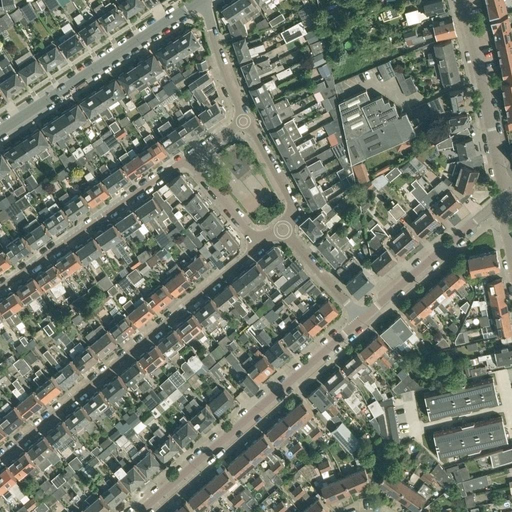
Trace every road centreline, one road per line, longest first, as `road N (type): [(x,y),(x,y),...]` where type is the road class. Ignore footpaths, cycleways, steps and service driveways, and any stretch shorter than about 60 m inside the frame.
road 1 (residential): [(0,459),(259,247)]
road 2 (unclassified): [(140,511),(361,320)]
road 3 (tertiary): [(0,131),(199,0)]
road 4 (residential): [(188,158),(0,290)]
road 5 (unclassified): [(361,320),(504,197)]
road 6 (residential): [(245,120),(203,0)]
road 7 (residential): [(284,230),(289,196),(245,120)]
